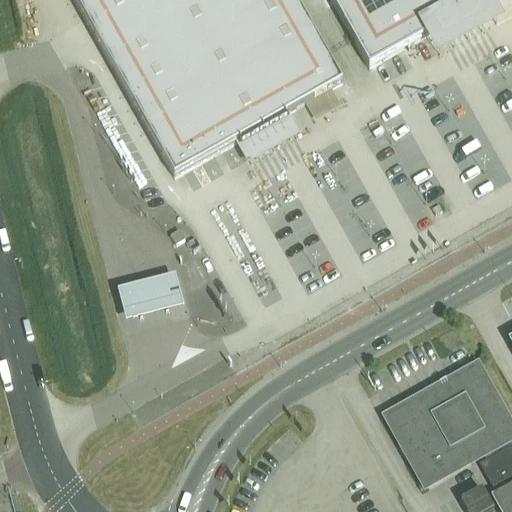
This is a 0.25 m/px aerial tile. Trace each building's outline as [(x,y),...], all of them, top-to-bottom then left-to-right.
[(343,86),(294,0),(72,0),(174,181),(238,145),(249,163),(295,137),(285,119),(343,86)] [(328,0),(369,71),(436,34),(443,46),(485,23),(478,10),(495,0),(328,0)] [(179,233),(170,239),(176,248),(185,243),(179,233)] [(145,281),(116,288),(123,318),(153,311),(182,305),(174,274),(145,281)] [(389,419),(387,420),(399,442),(398,443),(399,447),(400,451),(402,454),(404,457),(406,460),(409,463),(411,462),(428,492),(429,491),(429,490),(483,459),(486,464),(480,468),(496,497),(511,487),(511,432),(477,369),(475,370),(477,374),(429,401),(427,399),(389,421),(389,419)] [(511,511),(511,487),(496,497),(491,499),(498,511),(511,511)] [(462,504),(465,511),(493,511),(482,493),(462,504)]
